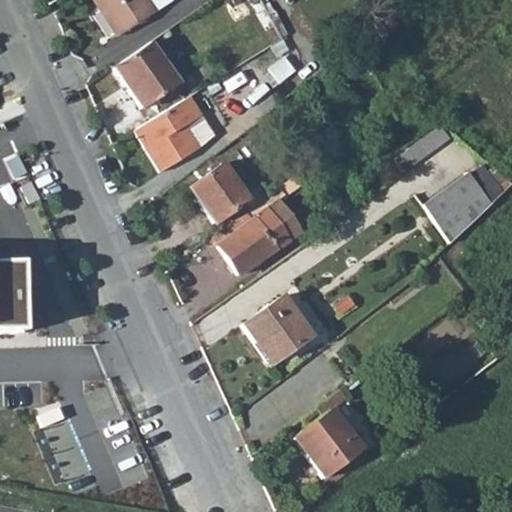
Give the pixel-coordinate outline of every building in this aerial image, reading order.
[(92,0),(116,38),(172,3),(170,0),(92,0)] [(371,35),(377,45),(392,33),(385,23),(372,34),(371,35)] [(138,108),(175,83),(148,42),(111,67),(138,108)] [(216,74),(210,63),(188,76),(194,87),(216,74)] [(410,89),(404,93),(407,98),(413,94),(410,89)] [(156,173),(211,140),(187,97),(132,130),(156,173)] [(395,159),(405,172),(449,141),(440,128),(395,159)] [(268,193),(262,184),(244,194),(222,161),(187,187),(217,229),(244,211),(269,194),(268,193)] [(480,166),(421,205),(449,245),(501,195),(480,166)] [(208,235),(236,274),(271,249),(284,240),(262,209),(274,201),(280,196),(275,189),(269,194),(244,211),(217,229),(208,235)] [(262,209),(284,240),(296,232),(274,201),(262,209)] [(0,330),(14,331),(15,261),(0,260),(0,330)] [(267,361),(306,332),(280,295),(239,324),(267,361)] [(462,308),(469,302),(464,296),(457,302),(462,308)] [(321,476),(359,446),(330,407),(291,437),(321,476)]
